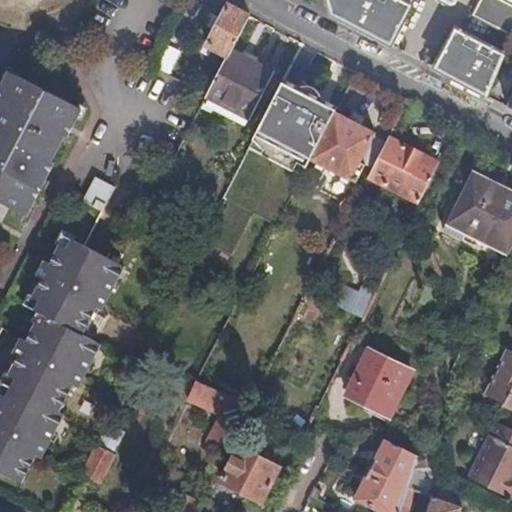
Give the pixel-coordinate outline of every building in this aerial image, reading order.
[(327,0),(331,12),(393,45),(413,6),(412,4),(405,0),(327,0)] [(511,0),(488,0),(487,3),(511,16),(511,0)] [(229,56),(232,50),(249,16),(229,5),(208,46),(229,56)] [(488,95),(506,53),(458,27),(455,28),(435,67),(488,95)] [(180,53),(166,46),(154,69),(168,76),(180,53)] [(208,95),(207,97),(250,119),(275,71),(232,50),(229,56),(208,95)] [(72,136),(86,108),(13,71),(0,95),(0,98),(1,99),(0,101),(0,198),(31,215),(59,161),(56,160),(69,134),(72,136)] [(312,106),(317,97),(285,80),(258,133),(270,138),(267,145),(294,159),(296,159),(298,158),(300,154),(312,160),(336,113),(337,114),(340,108),(330,104),(326,113),(312,106)] [(366,165),(372,168),(385,143),(374,137),(375,134),(337,114),(336,113),(312,160),(332,170),(327,180),(348,191),(356,184),(366,165)] [(440,163),(388,137),(385,143),(372,168),(368,177),(420,203),(440,163)] [(467,242),(493,190),(471,179),(474,173),(473,173),(444,230),(467,242)] [(116,189),(96,180),(83,203),(104,214),(116,189)] [(467,242),(469,243),(472,236),(478,239),(510,256),(511,251),(511,192),(511,191),(507,198),(493,190),(467,242)] [(98,309),(121,266),(66,238),(57,258),(73,266),(69,275),(52,266),(46,263),(39,278),(44,281),(35,300),(43,304),(38,313),(43,316),(33,335),(50,343),(46,352),(29,343),(24,341),(16,356),(22,358),(13,377),(20,380),(16,389),(8,385),(0,400),(0,406),(14,413),(10,421),(0,416),(0,471),(26,485),(40,457),(62,414),(76,386),(98,343),(84,337),(98,309)] [(201,245),(175,244),(173,248),(194,259),(201,245)] [(327,301),(351,313),(360,295),(337,284),(327,301)] [(511,349),(508,348),(499,366),(502,367),(498,375),(495,373),(486,393),(504,402),(502,405),(511,409),(511,349)] [(390,415),(408,373),(365,354),(344,399),(361,407),(363,403),(390,415)] [(251,405),(198,381),(188,401),(220,415),(207,442),(226,453),(251,405)] [(511,428),(496,421),(489,435),(490,436),(479,458),(470,478),(511,498),(511,428)] [(128,431),(110,422),(83,475),(103,484),(117,455),(116,454),(128,431)] [(380,511),(378,511),(398,511),(407,490),(412,467),(416,456),(385,440),(374,460),(370,461),(365,472),(368,473),(355,498),(380,511)] [(223,481),(240,489),(262,501),(279,468),(245,450),(247,446),(242,443),(223,481)] [(412,467),(431,464),(434,456),(416,456),(412,467)] [(407,490),(415,492),(432,497),(437,482),(439,478),(431,464),(412,467),(407,490)] [(232,504),(240,489),(223,481),(215,495),(232,504)] [(408,511),(415,492),(407,490),(398,511),(408,511)] [(187,495),(179,509),(184,511),(195,511),(201,502),(187,495)] [(432,497),(426,511),(460,511),(462,507),(432,497)] [(184,511),(179,509),(168,503),(163,511),(184,511)]
